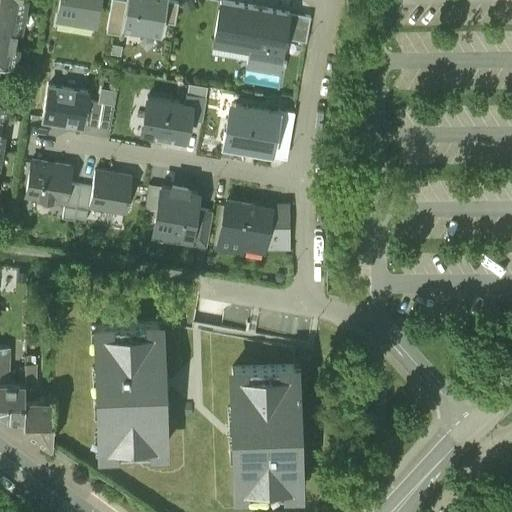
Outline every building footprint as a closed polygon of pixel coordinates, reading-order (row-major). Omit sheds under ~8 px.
[(0,0),(0,61),(14,64),(17,45),(12,45),(15,31),(19,31),(24,0),(0,0)] [(93,21),(96,0),(59,0),(57,14),(93,21)] [(120,28),(125,0),(110,0),(105,32),(120,35),(121,28),(120,28)] [(125,0),(120,28),(121,28),(160,34),(162,22),(166,0),(165,0),(125,0)] [(174,24),(177,2),(166,0),(162,22),(174,24)] [(277,67),(283,32),(287,11),(220,0),(213,39),(248,46),(246,61),(277,67)] [(310,16),(287,11),(283,32),(287,38),(306,42),(310,16)] [(86,91),(47,84),(42,117),(81,123),(86,91)] [(97,102),(90,101),(86,124),(110,128),(116,89),(100,86),(97,102)] [(191,104),(188,118),(201,120),(206,96),(185,93),(184,102),(191,104)] [(184,102),(146,96),(140,132),(154,135),(153,136),(171,139),(171,138),(185,140),(188,118),(191,104),(184,102)] [(276,110),(235,103),(232,121),(226,120),(222,144),(271,152),(272,144),(278,111),(276,110)] [(278,111),(272,144),(288,147),(294,111),(277,108),(276,110),(278,111)] [(70,166),(31,160),(25,195),(64,202),(68,183),(70,166)] [(131,177),(94,171),(91,187),(88,205),(125,211),(131,177)] [(91,187),(68,183),(64,202),(62,218),(85,222),(88,205),(91,187)] [(171,188),(160,186),(152,232),(189,238),(190,238),(195,208),(197,193),(186,191),(187,187),(172,184),(171,188)] [(242,239),(262,242),(263,242),(269,209),(254,206),(226,201),(218,248),(239,252),(242,239)] [(254,202),(254,206),(269,209),(263,242),(262,242),(262,248),(288,248),(288,203),(254,202)] [(212,211),(195,208),(190,238),(189,238),(188,243),(206,246),(212,211)] [(158,321),(96,323),(100,450),(162,448),(158,321)] [(13,367),(17,367),(17,380),(22,381),(23,360),(24,355),(14,354),(13,367)] [(34,361),(23,360),(22,381),(23,418),(23,426),(50,444),(52,397),(33,396),(34,361)] [(293,363),(231,366),(235,492),(298,490),(293,363)] [(0,410),(8,416),(23,418),(22,381),(17,380),(0,378),(0,410)]
